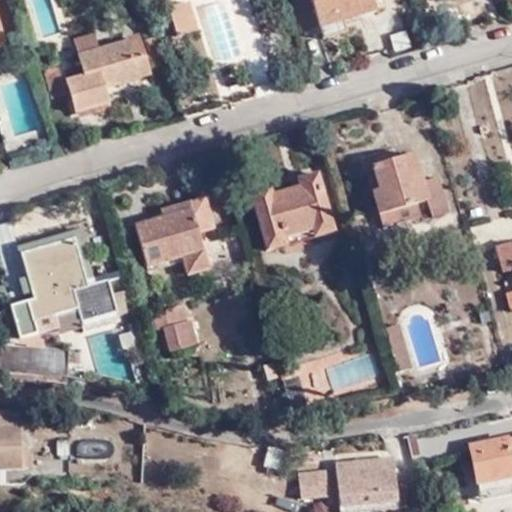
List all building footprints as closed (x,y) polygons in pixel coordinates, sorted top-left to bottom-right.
[(294,0),(304,32),(322,27),(343,21),(376,12),(372,0),(294,0)] [(189,4),(171,10),(179,38),(197,32),(189,4)] [(346,32),(343,21),(322,27),(325,38),(346,32)] [(75,39),(79,56),(100,50),(94,34),(75,39)] [(157,38),(145,41),(152,66),(165,62),(157,38)] [(37,40),(28,42),(32,52),(39,49),(37,40)] [(140,40),(129,43),(135,58),(145,55),(140,40)] [(135,58),(129,43),(129,41),(100,50),(79,56),(85,74),(67,80),(76,111),(109,102),(105,87),(151,73),(145,55),(135,58)] [(59,68),(44,73),(52,101),(67,97),(59,68)] [(425,201),(429,215),(430,219),(448,214),(438,178),(423,181),(415,153),(374,166),(380,189),(372,191),(383,229),(398,224),(394,209),(425,201)] [(311,226),(315,238),(334,231),(317,175),(298,180),(302,192),(276,200),(272,187),(251,193),(268,251),(288,245),(284,233),(311,226)] [(163,213),(164,218),(193,210),(200,232),(214,227),(206,200),(163,213)] [(398,224),(429,215),(425,201),(394,209),(398,224)] [(193,210),(164,218),(138,226),(149,267),(183,257),(188,274),(209,268),(200,232),(193,210)] [(288,245),(315,238),(311,226),(284,233),(288,245)] [(224,242),(245,236),(243,229),(222,235),(224,242)] [(22,338),(39,333),(35,321),(80,307),(84,319),(118,310),(109,282),(90,287),(76,236),(21,252),(36,299),(12,305),(22,338)] [(511,242),(497,247),(504,271),(511,269),(511,242)] [(179,305),(171,308),(176,323),(184,321),(179,305)] [(35,321),(39,333),(49,330),(52,337),(86,327),(84,319),(80,307),(35,321)] [(176,323),(171,308),(154,312),(157,327),(165,326),(171,350),(197,344),(190,320),(184,321),(176,323)] [(400,326),(384,329),(392,358),(407,354),(400,326)] [(440,362),(437,328),(413,330),(416,364),(440,362)] [(144,355),(138,332),(119,337),(123,350),(144,355)] [(70,351),(0,348),(0,372),(68,377),(70,351)] [(407,354),(392,358),(396,372),(411,369),(407,354)] [(274,362),(266,364),(269,378),(279,376),(274,362)] [(300,371),(284,375),(295,414),(312,411),(300,371)] [(23,413),(0,413),(0,426),(23,426),(23,413)] [(0,426),(0,469),(24,469),(24,452),(23,426),(0,426)] [(477,482),(511,474),(511,439),(508,440),(508,438),(470,445),(477,482)] [(281,449),(268,446),(265,463),(278,465),(281,449)] [(335,452),(335,460),(356,458),(354,450),(335,452)] [(35,452),(24,452),(24,469),(35,469),(35,452)] [(356,458),(335,460),(339,504),(405,499),(403,473),(394,473),(392,456),(356,458)] [(324,468),(298,470),(299,484),(325,481),(324,468)] [(511,482),(511,474),(477,482),(478,489),(511,482)] [(407,511),(405,499),(339,504),(339,511),(407,511)]
